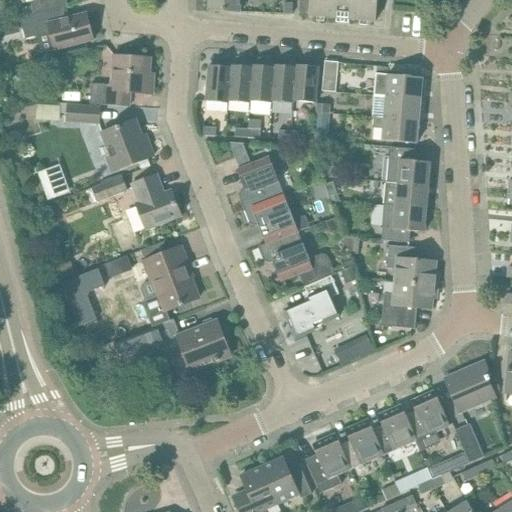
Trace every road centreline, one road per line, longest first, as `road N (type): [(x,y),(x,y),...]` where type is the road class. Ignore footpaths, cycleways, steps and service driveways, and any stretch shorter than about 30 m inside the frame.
road 1 (residential): [(293,409),(175,115),(179,26)]
road 2 (residential): [(448,51),(465,321)]
road 3 (residential): [(448,51),(179,26)]
road 4 (residential): [(465,321),(425,351),(293,409)]
road 5 (tertiary): [(0,299),(31,424)]
